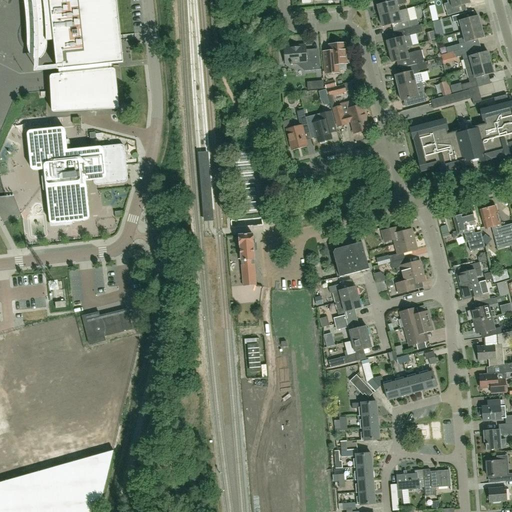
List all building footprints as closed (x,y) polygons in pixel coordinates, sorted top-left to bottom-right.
[(111,64),(119,63),(123,63),(116,0),(24,0),(24,1),(25,9),(26,16),(27,26),(27,35),(27,44),(28,51),(31,57),(36,61),(37,61),(38,62),(42,58),(45,53),(47,47),(47,41),(54,41),(56,62),(57,70),(58,70),(59,75),(53,75),(51,76),(50,79),(52,110),(53,112),(55,113),(116,110),(118,109),(119,106),(115,72),(114,70),(112,69),(111,64)] [(380,16),(399,11),(397,6),(405,4),(404,0),(390,0),(390,2),(377,5),(380,16)] [(445,4),(448,15),(460,12),(458,6),(471,3),(470,0),(447,0),(449,3),(445,4)] [(397,31),(403,29),(411,27),(407,9),(399,11),(380,16),(382,27),(396,24),(397,31)] [(463,31),(481,26),(478,16),(466,19),(465,13),(453,16),(454,22),(458,21),(459,26),(461,25),(463,31)] [(411,27),(403,29),(405,36),(386,41),(389,52),(406,48),(412,46),(410,36),(423,33),(421,25),(411,27)] [(467,42),(478,39),(484,37),(481,26),(463,31),(465,37),(459,38),(460,44),(446,48),(448,53),(449,54),(469,49),(467,42)] [(329,45),(330,50),(323,51),(325,74),(339,72),(338,64),(347,63),(345,43),(329,45)] [(305,71),(320,69),(319,53),(309,54),(306,51),(305,45),(284,47),(285,64),(291,64),(291,65),(292,65),(292,64),(297,64),(305,71)] [(406,48),(389,52),(391,63),(406,59),(407,66),(417,64),(424,62),(421,50),(407,53),(406,48)] [(450,58),(456,57),(462,55),(465,69),(491,62),(488,51),(471,56),(469,49),(449,54),(450,58)] [(476,78),(494,73),(491,62),(465,69),(469,83),(462,85),(463,91),(478,86),(476,78)] [(417,64),(407,66),(405,67),(406,73),(394,76),(397,88),(415,84),(416,84),(424,82),(421,73),(419,74),(417,64)] [(334,80),(324,82),(326,89),(336,86),(334,80)] [(442,83),(445,96),(453,94),(449,80),(442,83)] [(397,88),(400,101),(413,98),(414,105),(426,102),(423,91),(418,93),(416,84),(415,84),(397,88)] [(337,107),(333,95),(345,92),(344,85),(328,89),(330,96),(328,96),(332,110),(333,110),(338,126),(346,124),(345,122),(351,121),(354,133),(370,129),(363,105),(361,106),(360,99),(340,104),(341,106),(337,107)] [(460,102),(467,100),(464,91),(458,93),(460,102)] [(460,102),(458,93),(451,95),(453,104),(460,102)] [(447,106),(453,104),(451,95),(444,97),(447,106)] [(447,106),(444,97),(437,99),(440,107),(447,106)] [(440,107),(437,99),(431,101),(433,109),(440,107)] [(499,157),(509,155),(507,147),(510,146),(510,148),(511,147),(511,102),(481,111),(483,120),(484,120),(485,124),(481,125),(481,124),(471,126),(472,130),(461,133),(460,129),(451,132),(451,133),(447,134),(446,130),(447,130),(445,120),(410,129),(413,139),(414,138),(415,142),(414,143),(416,152),(417,152),(420,161),(419,162),(421,171),(437,167),(437,165),(439,164),(442,172),(451,170),(451,169),(460,166),(460,167),(470,165),(469,161),(479,158),(481,162),(490,159),(490,158),(499,156),(499,157)] [(313,123),(314,127),(309,128),(311,138),(317,137),(318,143),(332,139),(330,134),(337,132),(332,111),(320,114),(321,119),(322,119),(323,121),(313,123)] [(303,131),(309,129),(305,116),(299,117),(301,126),(287,129),(292,150),(307,146),(303,131)] [(29,133),(28,133),(28,134),(28,135),(31,166),(31,168),(32,169),(33,169),(34,170),(35,170),(45,169),(50,220),(51,221),(51,222),(52,223),(53,223),(54,223),(86,220),(87,220),(88,219),(88,218),(89,217),(89,215),(85,181),(94,180),(94,182),(95,183),(95,184),(96,184),(97,185),(98,184),(125,182),(125,181),(126,181),(127,180),(127,179),(127,178),(124,148),(124,147),(123,146),(122,146),(122,145),(121,145),(120,145),(67,151),(65,132),(65,131),(64,130),(64,129),(63,129),(62,128),(61,128),(60,128),(31,131),(30,131),(29,132),(29,133)] [(295,187),(306,184),(304,177),(294,180),(295,187)] [(511,224),(500,228),(499,225),(500,225),(495,206),(480,210),(485,229),(493,227),(494,230),(493,230),(498,249),(510,246),(511,251),(511,224)] [(474,223),(472,213),(463,216),(463,215),(454,217),(458,234),(464,232),(466,240),(467,240),(470,251),(485,247),(481,232),(475,233),(472,223),(474,223)] [(385,243),(394,240),(395,244),(413,239),(411,230),(398,233),(397,227),(381,231),(385,243)] [(243,286),(256,285),(254,259),(255,259),(252,234),(239,235),(243,286)] [(416,249),(413,239),(395,244),(398,254),(388,257),(388,256),(376,259),(378,266),(390,263),(405,259),(404,253),(416,249)] [(355,273),(369,269),(362,242),(347,246),(355,273)] [(340,277),(355,273),(347,246),(335,249),(334,253),(340,277)] [(402,271),(403,276),(422,271),(419,261),(407,265),(405,259),(390,263),(378,266),(376,266),(378,273),(395,268),(396,272),(402,271)] [(457,275),(460,288),(485,281),(478,283),(476,277),(479,276),(481,272),(480,269),(481,269),(479,263),(468,266),(469,271),(457,275)] [(422,271),(403,276),(405,281),(395,284),(398,294),(414,290),(412,284),(424,281),(422,271)] [(381,290),(389,289),(388,281),(380,282),(381,290)] [(478,302),(480,302),(490,299),(485,281),(460,288),(463,300),(477,296),(478,302)] [(330,293),(333,293),(335,303),(358,297),(356,287),(341,290),(340,284),(329,287),(330,293)] [(335,303),(338,315),(345,313),(345,312),(361,308),(358,297),(335,303)] [(471,311),(468,312),(470,320),(473,319),(473,322),(496,316),(494,311),(491,311),(489,306),(494,305),(493,299),(490,299),(480,302),(482,308),(471,311)] [(412,309),(400,312),(404,328),(431,321),(428,311),(418,314),(416,308),(412,309)] [(104,337),(132,330),(127,309),(99,316),(98,312),(82,316),(89,345),(106,341),(104,337)] [(335,324),(347,321),(345,315),(333,318),(335,324)] [(497,335),(497,340),(508,338),(508,332),(502,333),(500,327),(495,329),(492,318),(496,317),(496,316),(473,322),(476,333),(488,331),(489,337),(497,335)] [(347,321),(335,324),(337,331),(349,328),(347,321)] [(431,321),(404,328),(409,346),(416,344),(417,350),(426,348),(424,342),(426,341),(423,334),(433,331),(431,321)] [(366,326),(349,331),(351,341),(369,337),(366,326)] [(371,348),(369,337),(351,341),(352,341),(344,343),(348,357),(344,358),(345,364),(357,361),(355,353),(355,352),(371,348)] [(500,367),(500,370),(511,369),(511,363),(503,364),(502,348),(499,348),(499,345),(509,344),(508,338),(497,340),(498,344),(494,345),(477,347),(478,361),(488,360),(489,368),(500,367)] [(258,345),(249,345),(252,371),(261,371),(258,345)] [(396,359),(397,359),(395,351),(393,352),(389,353),(388,353),(390,362),(396,360),(396,359)] [(511,369),(500,370),(500,373),(497,374),(480,375),(481,389),(491,388),(491,394),(506,393),(505,380),(504,373),(511,372),(511,369)] [(419,374),(424,391),(436,387),(432,373),(428,375),(427,371),(419,374)] [(402,376),(402,378),(395,380),(400,398),(412,394),(407,377),(406,374),(402,376)] [(424,391),(419,374),(420,377),(416,378),(415,375),(407,377),(412,394),(424,391)] [(362,395),(364,393),(367,397),(372,393),(356,375),(349,381),(362,395)] [(370,387),(374,391),(379,387),(372,379),(367,383),(370,387)] [(400,398),(395,380),(394,381),(395,383),(391,384),(391,381),(383,384),(384,386),(383,386),(387,401),(400,398)] [(504,406),(503,400),(487,401),(488,407),(482,408),(482,409),(479,409),(480,416),(483,416),(483,422),(501,420),(501,419),(505,418),(505,424),(511,423),(511,415),(506,416),(505,406),(504,406)] [(375,402),(361,403),(352,403),(352,408),(356,408),(359,408),(359,416),(376,415),(375,402)] [(378,427),(376,415),(359,416),(357,416),(358,422),(360,421),(360,429),(363,428),(363,429),(378,427)] [(499,435),(511,433),(511,423),(505,424),(500,424),(501,430),(484,431),(485,442),(487,442),(487,450),(501,449),(501,448),(506,448),(505,440),(499,440),(499,435)] [(378,427),(363,429),(364,433),(360,433),(361,441),(364,441),(364,442),(379,440),(378,427)] [(335,448),(348,448),(357,447),(356,441),(346,441),(345,430),(335,431),(336,442),(335,442),(335,448)] [(13,433),(14,445),(34,444),(33,432),(13,433)] [(354,468),(372,466),(370,453),(357,455),(357,449),(341,450),(342,458),(353,457),(354,468)] [(98,511),(113,450),(0,482),(0,511),(98,511)] [(510,481),(511,480),(511,473),(507,474),(505,457),(497,457),(498,461),(486,462),(488,477),(499,476),(499,482),(510,481)] [(14,461),(1,466),(5,477),(18,473),(14,461)] [(372,466),(354,468),(357,468),(357,472),(354,472),(355,480),(358,480),(373,479),(372,466)] [(420,481),(423,480),(423,470),(415,471),(415,474),(396,475),(397,491),(420,489),(420,481)] [(430,480),(423,480),(425,497),(436,496),(435,488),(450,487),(449,471),(430,472),(430,480)] [(373,479),(358,480),(358,485),(355,485),(356,493),(359,493),(374,491),(373,479)] [(489,502),(506,501),(505,487),(488,488),(489,502)] [(374,491),(359,493),(359,497),(357,498),(358,505),(360,505),(360,506),(375,504),(374,491)]
